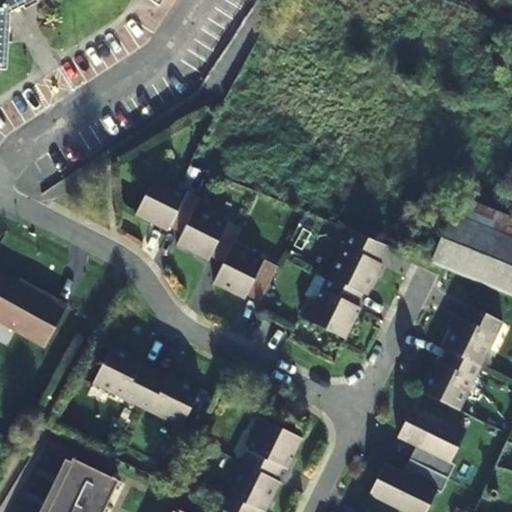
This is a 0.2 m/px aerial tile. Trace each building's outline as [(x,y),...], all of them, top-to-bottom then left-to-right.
[(0,0),(0,66),(3,11),(26,0),(139,0),(149,6),(153,0),(0,0)] [(153,172),(150,178),(167,187),(170,181),(153,172)] [(150,178),(134,211),(153,221),(155,216),(168,223),(181,229),(175,241),(194,251),(196,246),(209,253),(222,259),(212,280),(230,289),(233,285),(245,292),(259,298),(276,264),(248,249),(245,256),(229,248),(232,241),(240,225),(211,210),(208,217),(193,209),(196,203),(200,195),(170,181),(167,187),(150,178)] [(511,215),(458,193),(429,262),(511,295),(511,215)] [(196,203),(193,209),(208,217),(211,210),(196,203)] [(155,216),(153,221),(167,227),(168,223),(155,216)] [(309,296),(300,315),(343,337),(353,318),(348,316),(354,303),(361,291),(365,293),(375,274),(370,272),(376,259),(384,243),(348,229),(314,298),(309,296)] [(232,241),(229,248),(245,256),(248,249),(232,241)] [(196,246),(194,251),(207,258),(209,253),(196,246)] [(376,259),(370,272),(375,274),(381,262),(376,259)] [(51,296),(4,269),(0,275),(0,317),(46,344),(69,303),(53,294),(51,296)] [(233,285),(230,289),(243,296),(245,292),(233,285)] [(354,303),(348,316),(353,318),(359,306),(354,303)] [(427,370),(418,389),(457,409),(502,321),(467,303),(460,317),(454,329),(449,327),(440,346),(445,348),(438,360),(432,372),(427,370)] [(456,315),(449,327),(454,329),(460,317),(456,315)] [(110,341),(91,379),(135,402),(179,424),(198,385),(180,376),(177,380),(165,374),(152,367),(139,361),(127,354),(129,350),(110,341)] [(129,350),(127,354),(139,361),(142,356),(129,350)] [(434,358),(427,370),(432,372),(438,360),(434,358)] [(167,370),(165,374),(177,380),(180,376),(167,370)] [(382,461),(366,492),(405,511),(422,511),(434,488),(439,491),(446,477),(453,463),(448,460),(463,430),(411,404),(395,435),(414,444),(419,447),(406,473),(401,470),(382,461)] [(239,459),(216,504),(232,511),(255,511),(257,508),(264,495),(268,498),(278,479),(273,477),(280,464),(286,452),(290,454),(299,435),(256,414),(247,432),(251,434),(239,459)] [(407,457),(401,470),(406,473),(419,447),(414,444),(407,457)] [(286,452),(280,464),(284,466),(290,454),(286,452)] [(100,511),(117,476),(70,454),(41,511),(100,511)] [(492,501),(495,499),(497,493),(493,487),(488,487),(483,491),(483,496),(485,500),(492,501)] [(264,495),(257,508),(262,510),(268,498),(264,495)]
